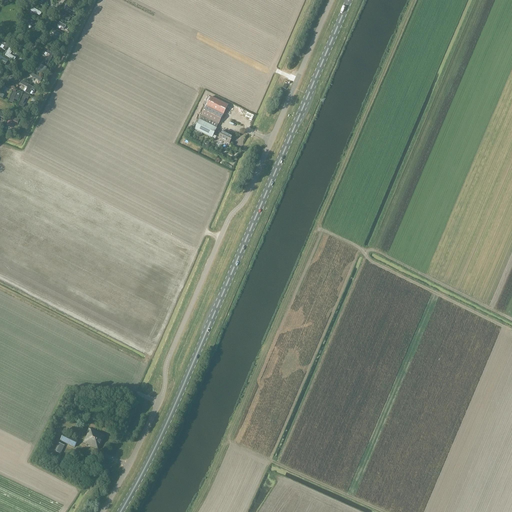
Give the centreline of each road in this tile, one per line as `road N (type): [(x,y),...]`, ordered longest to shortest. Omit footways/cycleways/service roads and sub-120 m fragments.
road 1 (unclassified): [(330,0),(166,361),(154,411),(102,511)]
road 2 (primary): [(120,511),(348,0)]
road 3 (track): [(192,511),(414,0)]
road 4 (track): [(203,231),(134,388),(158,402)]
road 5 (track): [(296,80),(273,69),(254,112),(201,86),(172,141)]
road 6 (track): [(273,69),(134,0)]
